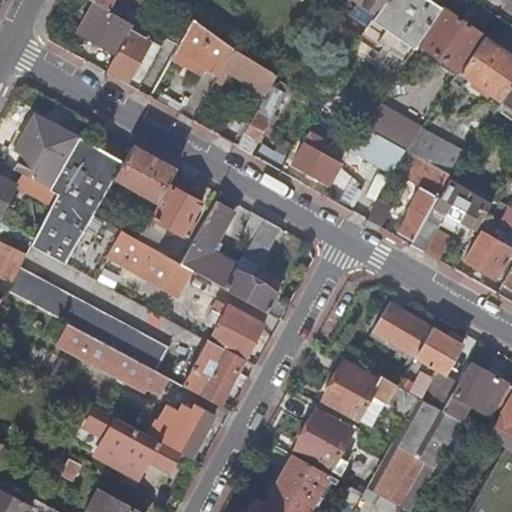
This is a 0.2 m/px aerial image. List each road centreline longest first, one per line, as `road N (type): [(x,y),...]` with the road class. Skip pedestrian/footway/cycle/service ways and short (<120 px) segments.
road 1 (residential): [(7,45),(347,242)]
road 2 (residential): [(199,511),(347,242)]
road 3 (residential): [(347,242),(511,333)]
